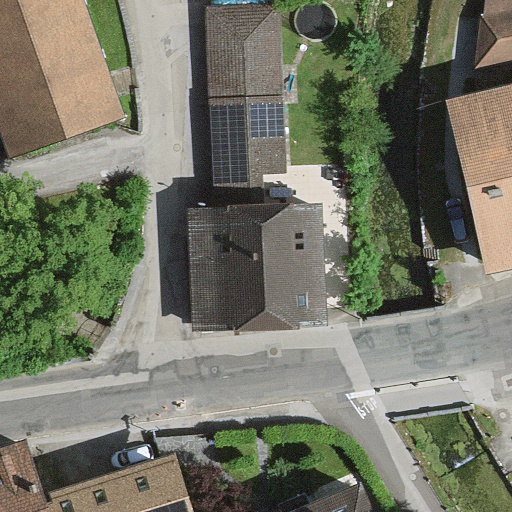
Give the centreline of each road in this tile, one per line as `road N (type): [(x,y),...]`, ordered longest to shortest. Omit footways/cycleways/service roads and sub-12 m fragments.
road 1 (residential): [(165,391),(170,55),(155,0)]
road 2 (tertiary): [(339,370),(511,333)]
road 3 (tertiary): [(165,391),(339,370)]
road 4 (residential): [(428,511),(339,370)]
road 5 (tertiary): [(0,413),(165,391)]
